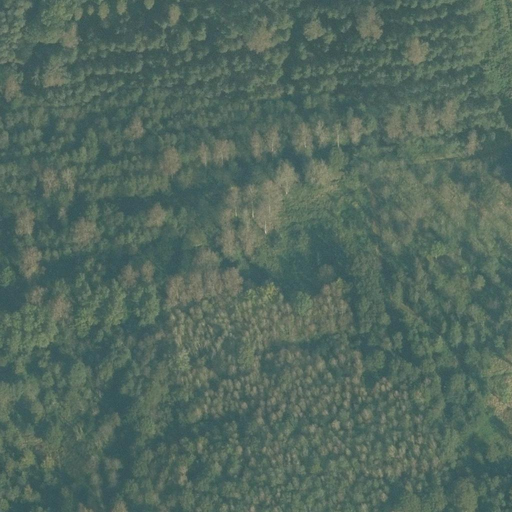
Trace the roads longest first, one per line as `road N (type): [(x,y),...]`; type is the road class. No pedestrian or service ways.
road 1 (track): [(0,234),(364,169)]
road 2 (track): [(364,169),(511,145)]
